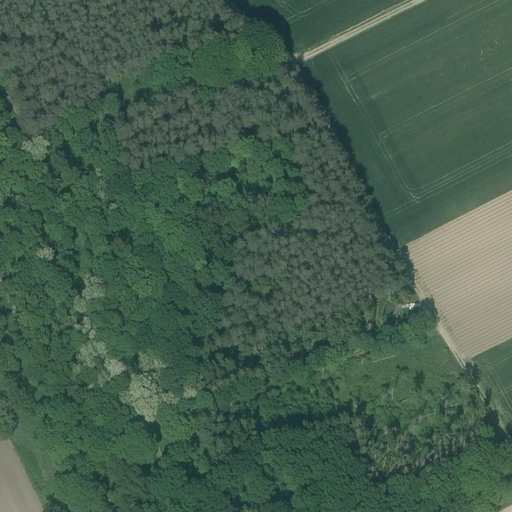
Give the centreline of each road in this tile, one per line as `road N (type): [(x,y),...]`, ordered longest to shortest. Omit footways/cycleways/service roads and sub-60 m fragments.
road 1 (track): [(511,459),(288,75)]
road 2 (track): [(0,84),(48,184),(62,188),(288,75)]
road 3 (track): [(152,435),(437,332)]
road 4 (track): [(182,511),(152,435),(39,350),(0,283)]
road 5 (track): [(437,0),(288,75)]
